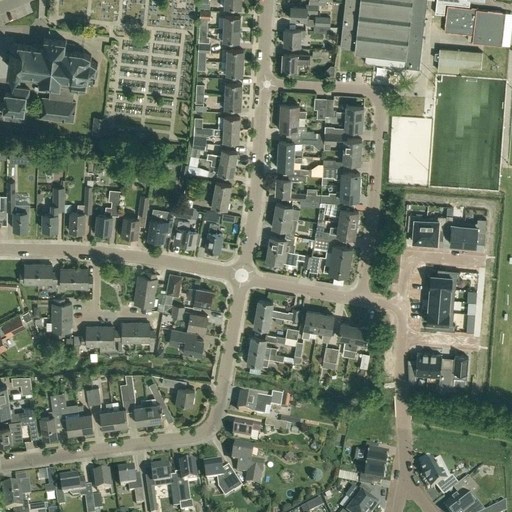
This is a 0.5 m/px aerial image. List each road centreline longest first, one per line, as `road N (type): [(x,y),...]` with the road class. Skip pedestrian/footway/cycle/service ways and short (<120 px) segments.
road 1 (residential): [(0,464),(207,428),(218,410),(242,277)]
road 2 (residential): [(377,94),(359,300)]
road 3 (residential): [(242,277),(265,84)]
road 4 (residential): [(242,277),(97,254)]
road 5 (residential): [(401,336),(406,477)]
road 6 (residential): [(402,308),(409,255),(479,260)]
